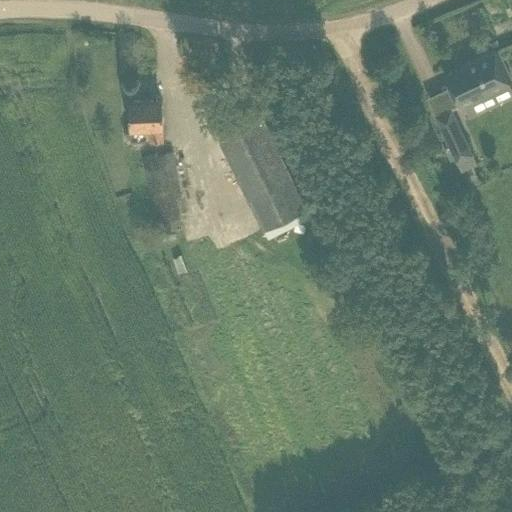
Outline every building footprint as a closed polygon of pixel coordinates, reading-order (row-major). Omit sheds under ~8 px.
[(511,81),(497,50),(444,74),(458,106),(511,81)] [(162,99),(128,101),(129,129),(148,129),(149,141),(164,141),(162,99)] [(472,154),(451,108),(435,116),(456,161),(472,154)] [(262,118),(219,139),(248,198),(292,177),(262,118)] [(177,199),(181,198),(172,150),(142,156),(156,231),(182,226),(177,199)]
